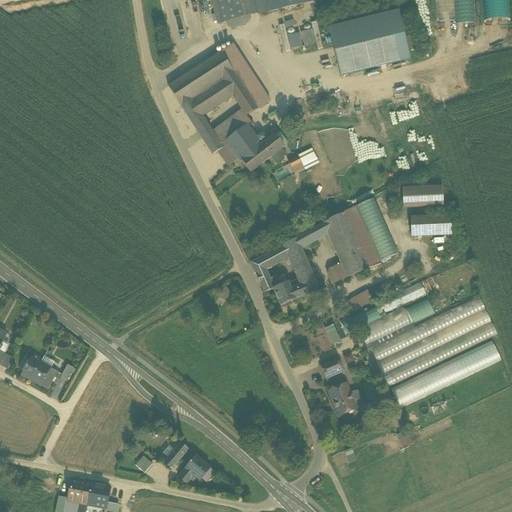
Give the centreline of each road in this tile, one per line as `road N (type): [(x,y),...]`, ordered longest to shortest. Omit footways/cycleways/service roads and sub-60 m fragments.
road 1 (unclassified): [(133,0),(149,80),(325,458),(281,497)]
road 2 (unclassified): [(281,497),(249,508),(36,464)]
road 3 (tertiary): [(281,497),(103,349)]
road 4 (track): [(103,349),(240,270)]
road 5 (tertiary): [(103,349),(0,270)]
